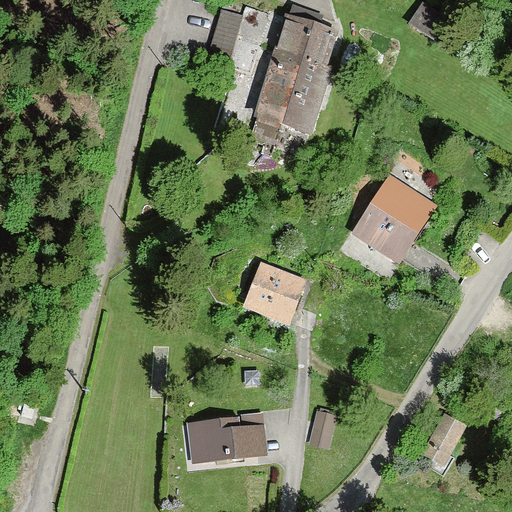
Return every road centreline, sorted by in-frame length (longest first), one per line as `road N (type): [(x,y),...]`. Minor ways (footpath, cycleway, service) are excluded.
road 1 (unclassified): [(40,511),(162,0)]
road 2 (unclassified): [(511,253),(381,464),(334,511)]
